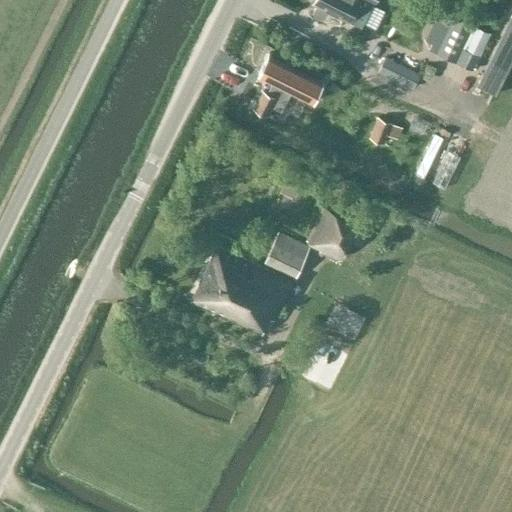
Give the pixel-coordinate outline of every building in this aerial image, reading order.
[(313,0),(312,3),(316,5),(312,12),(314,16),(321,19),(325,18),(328,11),(345,19),(350,21),(361,26),(362,23),(378,30),(387,11),(371,4),(372,0),(313,0)] [(447,11),(429,48),(436,51),(455,60),(459,62),(472,69),(478,56),(486,38),(490,31),(474,23),(454,14),(447,11)] [(496,94),(511,62),(511,15),(478,84),(496,94)] [(268,53),(258,72),(265,75),(274,80),(292,89),(291,92),(311,102),(322,81),(302,71),(275,57),(268,53)] [(421,73),(384,57),(378,71),(414,89),(421,73)] [(263,90),(254,108),(266,115),(271,106),(281,111),(291,92),(292,89),(274,80),(267,93),(263,90)] [(383,143),(387,133),(397,138),(401,126),(378,116),(369,138),(383,143)] [(321,247),(319,251),(339,258),(357,221),(323,205),(307,241),(321,247)] [(278,233),(269,252),(264,264),(295,278),(310,246),(278,233)] [(271,317),(275,319),(293,280),(217,244),(190,300),(264,332),(271,317)]
